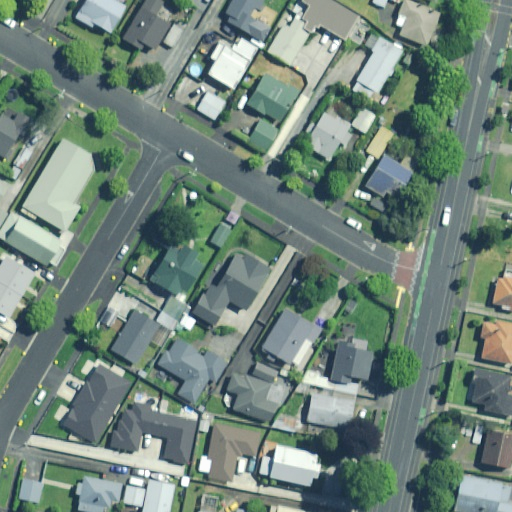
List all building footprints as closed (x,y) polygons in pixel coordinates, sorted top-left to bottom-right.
[(87,0),(76,19),(91,27),(93,23),(110,33),(125,6),(113,0),(87,0)] [(161,0),(144,0),(140,8),(122,40),(140,50),(143,44),(154,51),(160,41),(173,48),(186,25),(176,20),(173,26),(156,16),(164,2),(161,0)] [(261,0),(234,0),(224,23),(251,36),(258,20),(250,16),(254,8),(257,9),(261,0)] [(357,16),(329,0),(303,0),(303,2),(310,6),(299,25),(288,18),(279,33),(276,31),(265,50),(290,65),(315,23),(343,40),(357,16)] [(425,47),(437,16),(412,7),(408,18),(400,15),(396,25),(402,28),(398,37),(425,47)] [(257,49),(240,39),(233,51),(219,43),(210,58),(215,61),(207,74),(233,90),(257,49)] [(402,52),(381,39),(352,90),(368,99),(373,91),(378,94),(402,52)] [(298,94),(266,74),(247,105),(280,124),(298,94)] [(224,102),(207,93),(197,110),(214,120),(224,102)] [(341,111),(330,104),(316,126),(311,123),(306,132),(310,135),(304,145),(328,159),(339,142),(345,146),(351,136),(345,133),(349,125),(337,118),(341,111)] [(373,115),(361,109),(352,126),(365,133),(373,115)] [(30,121),(19,114),(13,123),(3,116),(0,120),(0,156),(6,160),(30,121)] [(280,131),(261,120),(248,143),(266,154),(280,131)] [(97,175),(57,152),(21,217),(63,240),(76,218),(74,217),(97,175)] [(401,164),(384,154),(365,187),(383,197),(385,193),(397,199),(419,161),(407,154),(401,164)] [(0,200),(9,186),(0,180),(0,200)] [(233,230),(221,224),(211,242),(222,249),(233,230)] [(61,252),(13,225),(0,249),(0,250),(48,276),(61,252)] [(181,250),(173,245),(151,281),(183,300),(207,260),(183,246),(181,250)] [(271,268),(246,254),(243,261),(234,256),(216,288),(209,284),(192,314),(215,327),(229,302),(246,312),(271,268)] [(511,274),(505,273),(504,278),(497,276),(492,306),(511,309),(511,274)] [(359,304),(350,299),(344,309),(353,315),(359,304)] [(160,325),(136,310),(111,350),(135,365),(160,325)] [(312,325),(285,310),(263,349),(297,369),(312,342),(305,339),(312,325)] [(511,325),(496,321),(495,326),(484,323),(480,338),(485,339),(481,358),(511,365),(511,359),(511,325)] [(205,356),(175,339),(168,351),(165,350),(157,364),(185,381),(178,394),(195,405),(210,380),(215,383),(227,363),(208,351),(205,356)] [(373,353),(330,341),(320,376),(349,385),(351,376),(365,380),(373,353)] [(132,382),(98,361),(60,424),(94,445),(132,382)] [(276,372),(256,364),(250,381),(235,375),(228,391),(239,395),(233,410),(271,424),(278,405),(265,400),(276,372)] [(509,376),(476,369),(472,385),(476,386),(473,402),(485,405),(484,411),(511,417),(511,396),(505,396),(509,376)] [(328,393),(313,390),(307,424),(310,424),(309,433),(325,436),(327,426),(349,430),(354,402),(328,397),(328,393)] [(151,406),(133,403),(131,406),(123,409),(121,419),(116,419),(117,430),(113,432),(111,444),(136,449),(140,429),(169,435),(165,455),(188,459),(197,419),(151,410),(151,406)] [(263,432),(215,422),(208,457),(202,456),(198,471),(209,473),(208,478),(231,483),(238,454),(258,458),(263,432)] [(511,435),(487,431),(482,464),(510,468),(511,455),(511,435)] [(320,456),(276,446),(273,460),(263,458),(259,475),(310,487),(312,477),(317,478),(320,466),(317,465),(320,456)] [(511,487),(460,476),(453,511),(455,511),(511,511),(511,505),(507,504),(511,487)] [(121,485),(84,477),(77,510),(84,511),(101,511),(102,507),(109,509),(110,502),(117,503),(121,485)] [(43,484),(22,479),(18,499),(39,504),(43,484)] [(168,511),(175,486),(149,481),(147,491),(127,487),(123,503),(143,507),(142,511),(168,511)]
